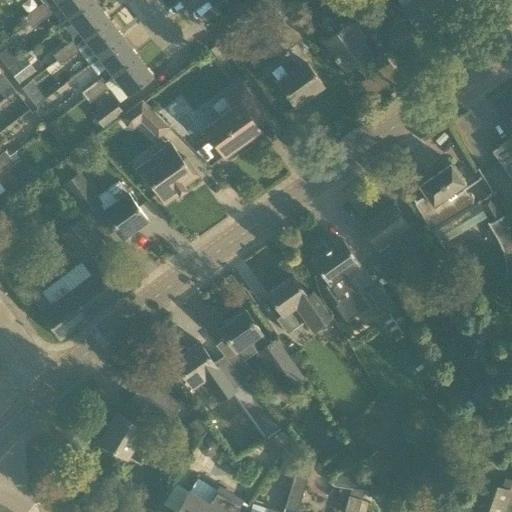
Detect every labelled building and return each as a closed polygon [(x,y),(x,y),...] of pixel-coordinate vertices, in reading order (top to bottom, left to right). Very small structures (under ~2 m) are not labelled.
[(41,20),(51,13),(47,8),(56,0),(40,0),(43,2),(33,10),(41,20)] [(93,0),(56,0),(71,19),(94,1),(93,0)] [(373,24),(349,0),(348,0),(327,15),(338,31),(326,40),(346,68),(369,52),(361,41),(365,37),(362,32),(373,24)] [(410,0),(401,7),(417,29),(457,1),(456,0),(410,0)] [(94,1),(71,19),(85,38),(109,20),(94,1)] [(277,82),(282,89),(294,105),(322,85),(306,63),(309,61),(297,44),(306,37),(285,10),(274,17),(265,4),(255,14),(266,29),(283,53),(284,53),(284,54),(287,52),(298,67),(277,82)] [(33,10),(23,18),(32,28),(41,20),(33,10)] [(89,65),(100,57),(123,39),(109,20),(85,38),(76,45),(80,50),(78,51),(89,65)] [(123,39),(100,57),(114,75),(138,57),(123,39)] [(73,40),(63,47),(70,57),(78,51),(80,50),(76,45),(73,40)] [(53,71),(70,57),(63,47),(45,61),(53,71)] [(152,77),(138,57),(114,75),(113,76),(127,95),(129,94),(129,95),(152,77)] [(19,59),(7,68),(19,84),(31,75),(19,59)] [(100,78),(91,85),(99,95),(108,88),(104,83),(101,78),(100,78)] [(232,108),(204,128),(224,156),(260,130),(255,124),(267,115),(243,82),(224,96),(232,108)] [(89,102),(99,95),(91,85),(82,92),(89,102)] [(39,91),(29,98),(36,106),(45,99),(39,91)] [(112,98),(91,113),(103,129),(124,114),(112,98)] [(169,127),(142,100),(119,118),(126,127),(133,128),(140,123),(158,139),(169,127)] [(511,136),(511,137),(492,151),(507,174),(511,170),(511,120),(504,126),(511,136)] [(151,184),(153,187),(165,203),(179,193),(179,194),(186,190),(183,185),(198,175),(185,158),(183,159),(170,141),(149,156),(151,158),(136,168),(148,186),(151,184)] [(5,151),(0,154),(0,163),(3,168),(12,161),(5,151)] [(466,193),(464,190),(467,188),(450,164),(419,186),(425,195),(416,201),(415,200),(414,200),(425,217),(433,228),(472,205),(473,197),(471,193),(466,193)] [(64,184),(86,213),(99,203),(77,174),(64,184)] [(147,219),(128,193),(127,193),(119,181),(108,190),(116,202),(103,211),(122,237),(147,219)] [(511,225),(505,214),(503,215),(492,196),(478,204),(502,246),(504,275),(511,270),(511,225)] [(407,225),(393,205),(362,226),(379,252),(389,245),(386,241),(407,225)] [(85,217),(60,235),(80,264),(106,245),(85,217)] [(0,256),(10,249),(0,234),(0,256)] [(312,261),(328,284),(325,286),(337,304),(335,305),(346,321),(367,307),(344,275),(360,264),(343,240),(312,261)] [(387,280),(385,281),(397,298),(412,287),(400,271),(399,271),(386,252),(373,261),(387,280)] [(60,277),(30,300),(40,313),(60,339),(123,291),(120,287),(130,280),(118,264),(115,259),(104,267),(103,265),(91,274),(74,287),(70,291),(60,277)] [(300,287),(292,276),(267,293),(282,314),(276,319),(286,334),(305,321),(313,333),(331,319),(307,283),(300,287)] [(394,339),(410,328),(379,283),(365,293),(382,318),(380,319),(394,339)] [(419,297),(402,308),(413,324),(429,313),(419,297)] [(269,344),(256,326),(245,309),(219,328),(235,351),(250,341),(284,390),(303,376),(277,339),(269,344)] [(198,342),(174,359),(193,386),(205,378),(220,400),(233,391),(232,390),(243,382),(235,372),(224,355),(213,363),(198,342)] [(242,376),(241,377),(244,381),(245,382),(252,391),(253,390),(262,383),(252,369),(242,376)] [(180,404),(141,382),(132,398),(135,400),(125,418),(116,413),(100,442),(126,457),(143,428),(140,427),(150,409),(171,421),(180,404)] [(271,416),(258,424),(267,437),(280,428),(271,416)] [(363,461),(384,490),(391,485),(385,476),(392,470),(378,450),(363,461)] [(297,511),(311,466),(298,462),(284,508),(296,511),(297,511)] [(333,488),(351,489),(352,490),(372,491),(373,480),(334,477),(333,488)] [(504,511),(511,491),(511,490),(482,480),(470,511),(504,511)] [(234,511),(241,502),(220,488),(211,503),(190,490),(176,511),(234,511)] [(358,511),(362,501),(361,500),(363,492),(352,490),(351,489),(343,511),(358,511)] [(421,497),(415,511),(448,511),(454,498),(442,494),(438,502),(434,501),(433,502),(421,497)] [(365,511),(368,502),(362,501),(358,511),(365,511)]
